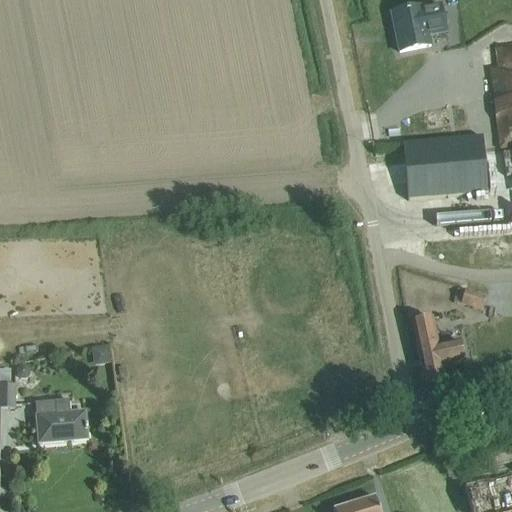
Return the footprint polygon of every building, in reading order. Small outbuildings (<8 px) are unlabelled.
[(422,13),(391,19),(398,58),(430,52),(428,42),(445,39),(439,11),(423,14),(422,13)] [(500,155),(511,152),(511,47),(495,51),(497,70),(487,73),(500,155)] [(401,148),(406,206),(486,199),(481,141),(401,148)] [(464,228),(510,227),(510,208),(464,208),(464,228)] [(454,304),(482,312),(485,299),(457,291),(454,304)] [(438,348),(432,320),(411,325),(417,353),(424,384),(444,380),(442,369),(463,365),(459,344),(438,348)] [(9,385),(8,372),(0,371),(0,409),(15,410),(15,385),(9,385)] [(35,406),(38,447),(87,443),(85,415),(62,417),(61,404),(35,406)] [(511,511),(511,473),(464,487),(470,511),(511,511)] [(377,511),(372,496),(332,510),(332,511),(377,511)]
